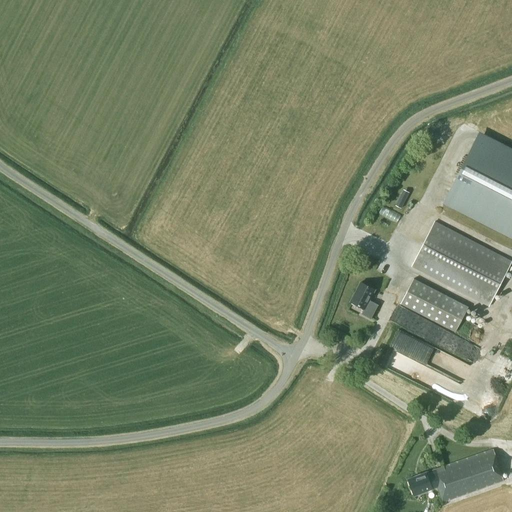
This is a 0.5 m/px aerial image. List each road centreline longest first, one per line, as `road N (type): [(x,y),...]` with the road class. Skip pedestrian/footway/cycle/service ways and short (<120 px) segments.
road 1 (unclassified): [(295,356),(354,203),(399,133),(428,111),(511,80)]
road 2 (unclassified): [(295,356),(0,164)]
road 3 (unclassified): [(0,441),(97,442),(237,418),(273,393),(295,356)]
